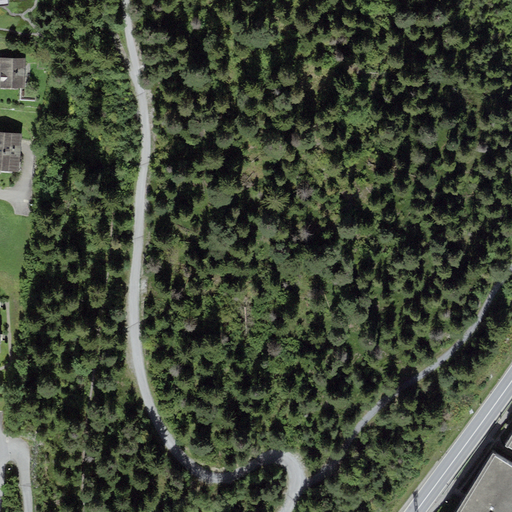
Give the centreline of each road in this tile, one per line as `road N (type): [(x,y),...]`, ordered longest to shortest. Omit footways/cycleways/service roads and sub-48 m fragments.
road 1 (track): [(125,0),(146,116),(134,310),(149,405),(177,452),(207,477),(270,455),(291,462),(300,478)]
road 2 (track): [(300,478),(326,468),(387,398),(461,342),(511,270)]
road 3 (primary): [(415,511),(511,380)]
